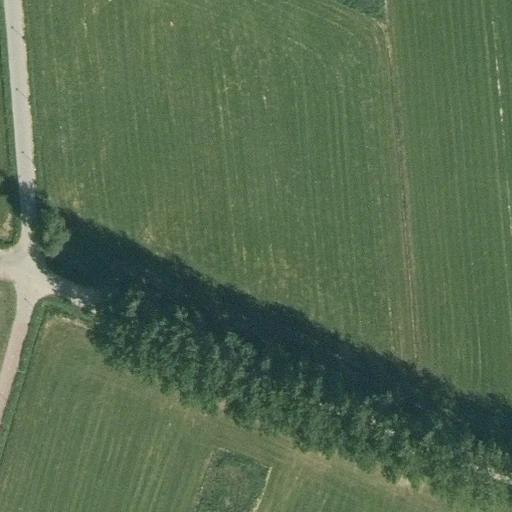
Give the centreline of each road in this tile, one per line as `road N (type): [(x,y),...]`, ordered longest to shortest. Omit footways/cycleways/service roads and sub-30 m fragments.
road 1 (track): [(34,274),(511,474)]
road 2 (unclassified): [(34,274),(12,0)]
